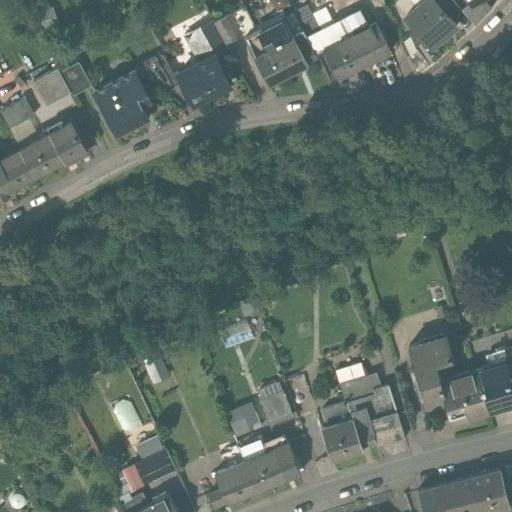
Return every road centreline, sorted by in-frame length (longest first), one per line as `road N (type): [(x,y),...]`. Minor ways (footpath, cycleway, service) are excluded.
road 1 (residential): [(0,239),(163,147),(269,117),(387,105),(423,93),(511,12)]
road 2 (residential): [(288,511),(511,446)]
